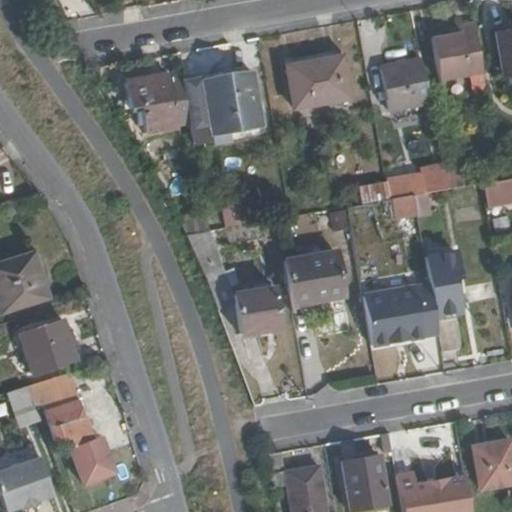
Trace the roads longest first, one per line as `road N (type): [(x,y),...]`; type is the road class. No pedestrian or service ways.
road 1 (residential): [(177,509),(78,222),(0,122)]
road 2 (residential): [(330,0),(80,44)]
road 3 (residential): [(511,387),(269,430)]
